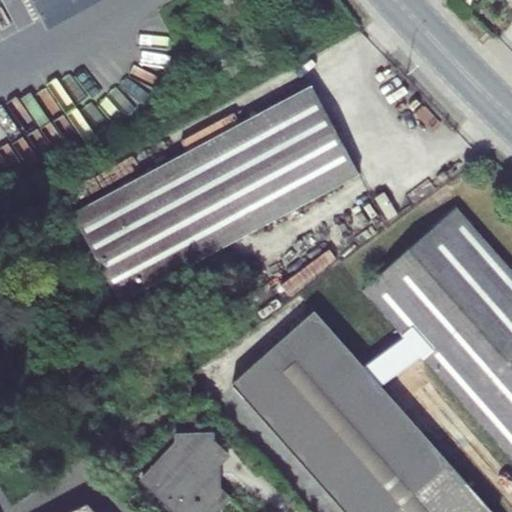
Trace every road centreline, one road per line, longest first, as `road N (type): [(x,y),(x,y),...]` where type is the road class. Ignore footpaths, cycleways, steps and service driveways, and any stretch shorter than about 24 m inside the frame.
road 1 (unknown): [(0,113),(104,56),(170,0)]
road 2 (unclassified): [(511,115),(400,0)]
